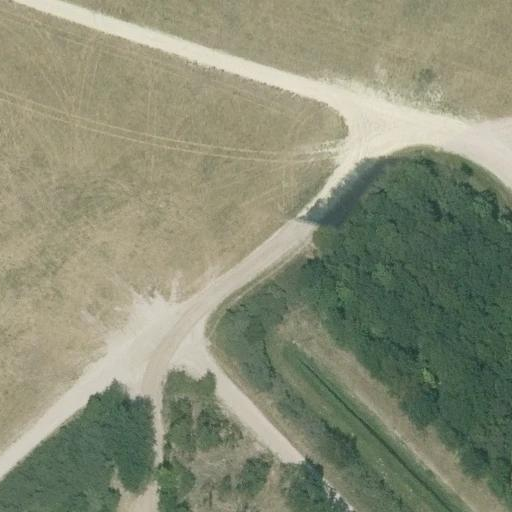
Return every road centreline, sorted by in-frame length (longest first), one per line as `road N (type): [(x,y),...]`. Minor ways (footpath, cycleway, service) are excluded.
road 1 (track): [(30,0),(429,125),(511,206)]
road 2 (track): [(0,464),(343,186),(385,111)]
road 3 (unknown): [(173,326),(348,511)]
